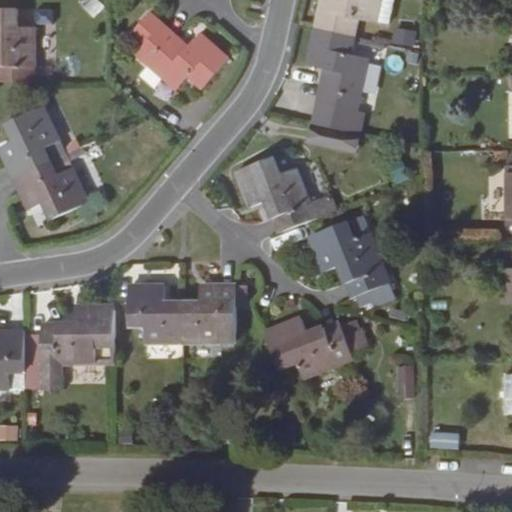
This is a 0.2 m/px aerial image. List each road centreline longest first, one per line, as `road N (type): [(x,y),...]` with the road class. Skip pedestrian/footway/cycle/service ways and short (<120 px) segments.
road 1 (residential): [(511,492),(0,471)]
road 2 (residential): [(0,274),(77,264),(112,248),(248,103),(274,56),(286,0)]
